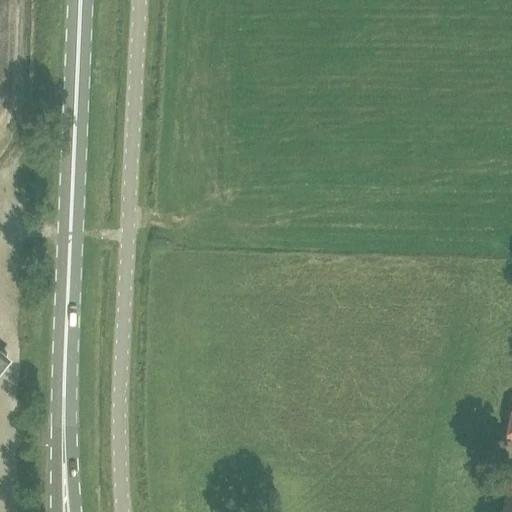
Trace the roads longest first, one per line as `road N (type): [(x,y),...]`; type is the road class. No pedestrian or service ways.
road 1 (secondary): [(70,511),(75,232)]
road 2 (unclassified): [(120,511),(115,395),(127,233)]
road 3 (unclassified): [(127,233),(141,0)]
road 4 (secondary): [(75,232),(84,0)]
